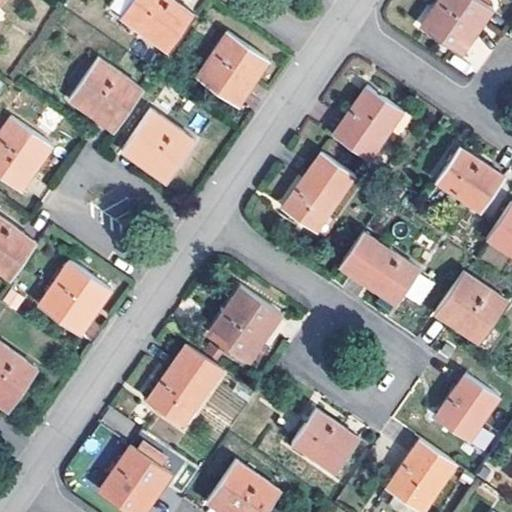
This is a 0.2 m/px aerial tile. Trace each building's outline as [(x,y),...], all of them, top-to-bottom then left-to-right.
[(123,16),(128,0),(112,0),(109,11),(123,16)] [(173,0),(134,0),(123,17),(171,51),(196,16),(173,0)] [(483,0),(439,0),(423,24),(455,48),(473,21),(478,24),(482,27),(495,8),(483,0)] [(463,54),(482,27),(478,24),(473,21),(455,48),(463,54)] [(230,32),(199,77),(234,102),(242,89),(240,88),(248,75),(252,78),(257,81),(272,60),(230,32)] [(465,60),(479,68),(490,47),(476,40),(465,60)] [(100,59),(71,99),(90,112),(96,104),(122,122),(144,89),(100,59)] [(242,89),(234,102),(240,106),(257,81),(252,78),(248,75),(240,88),(242,89)] [(369,85),(335,134),(371,159),(405,110),(378,91),(369,85)] [(122,122),(96,104),(90,112),(97,117),(116,130),(122,122)] [(151,109),(130,141),(153,157),(150,161),(147,166),(168,181),(197,140),(151,109)] [(13,114),(0,133),(0,170),(14,181),(31,156),(41,162),(54,143),(13,114)] [(123,150),(147,166),(150,161),(153,157),(130,141),(123,150)] [(461,146),(438,181),(482,211),(505,177),(461,146)] [(324,150),(284,207),(319,231),(358,174),(324,150)] [(24,187),(41,162),(31,156),(14,181),(24,187)] [(98,226),(128,239),(143,205),(114,192),(98,226)] [(511,203),(488,238),(511,254),(511,203)] [(0,214),(0,268),(13,277),(38,241),(0,214)] [(366,230),(342,264),(398,303),(421,270),(366,230)] [(73,260),(42,305),(75,327),(91,304),(98,309),(113,289),(73,260)] [(465,271),(442,305),(466,322),(461,330),(482,345),(511,303),(465,271)] [(241,287),(213,328),(254,355),(266,338),(261,335),(258,332),(266,320),(270,322),(278,311),(241,287)] [(91,304),(75,327),(82,332),(98,309),(91,304)] [(442,305),(436,313),(461,330),(466,322),(442,305)] [(282,314),(278,311),(270,322),(266,320),(258,332),(261,335),(266,338),(282,314)] [(0,338),(0,400),(11,409),(40,367),(0,338)] [(190,343),(150,399),(185,423),(223,367),(190,343)] [(468,373),(437,417),(471,441),(502,397),(468,373)] [(316,408),(292,444),(336,473),(360,439),(316,408)] [(422,439),(387,488),(422,511),(426,511),(459,465),(422,439)] [(132,444),(101,489),(133,511),(136,511),(153,487),(160,492),(174,472),(132,444)] [(237,459),(215,492),(239,509),(236,511),(268,511),(283,490),(237,459)] [(136,511),(146,511),(160,492),(153,487),(136,511)] [(215,492),(209,500),(225,511),(236,511),(239,509),(215,492)]
